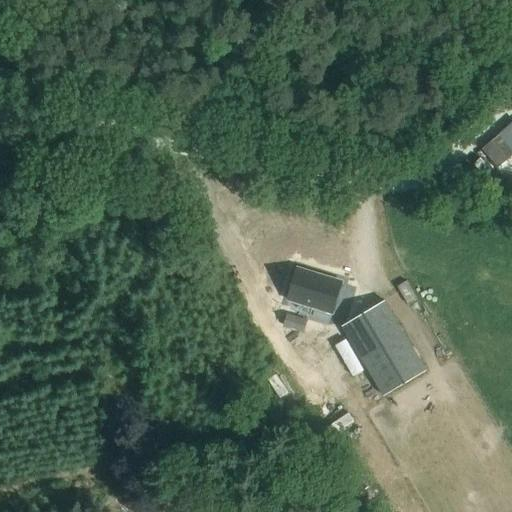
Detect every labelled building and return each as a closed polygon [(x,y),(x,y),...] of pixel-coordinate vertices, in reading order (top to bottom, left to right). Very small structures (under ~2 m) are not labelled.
[(511,154),(511,151),(498,135),(481,149),(496,167),(511,154)] [(298,269),(288,299),(332,313),(341,282),(298,269)] [(407,281),(396,287),(407,306),(417,299),(407,281)] [(426,370),(385,299),(341,325),(383,395),(426,370)] [(287,314),(284,327),(303,332),(307,320),(287,314)] [(342,401),(324,414),(336,431),(354,418),(342,401)]
